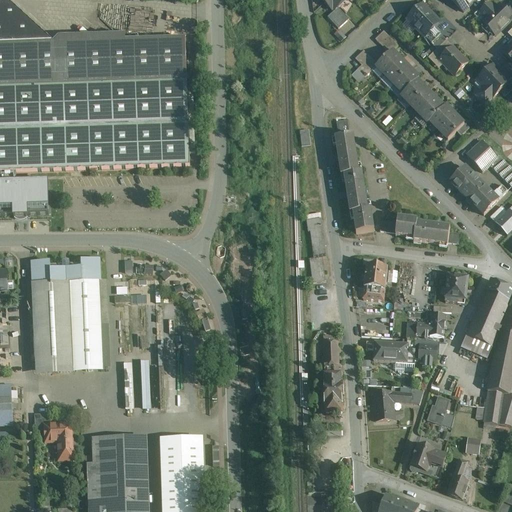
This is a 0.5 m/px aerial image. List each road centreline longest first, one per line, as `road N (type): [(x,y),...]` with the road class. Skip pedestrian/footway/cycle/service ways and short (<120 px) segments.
road 1 (tertiary): [(215,0),(221,176),(209,227),(189,262)]
road 2 (secondary): [(189,262),(217,296),(227,329),(235,511)]
road 3 (residential): [(499,256),(314,76)]
road 4 (residential): [(335,246),(357,470)]
road 5 (secondary): [(189,262),(144,241),(0,241)]
road 6 (residential): [(314,76),(335,246)]
road 7 (residential): [(499,256),(489,264),(335,246)]
